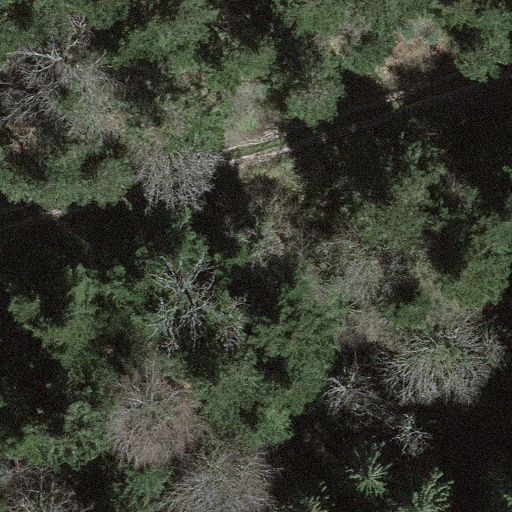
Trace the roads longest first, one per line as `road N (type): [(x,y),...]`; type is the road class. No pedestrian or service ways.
road 1 (track): [(511,65),(335,128),(0,221)]
road 2 (track): [(307,511),(511,373)]
